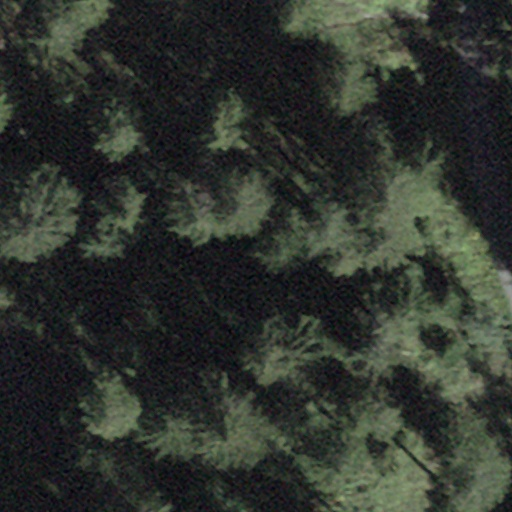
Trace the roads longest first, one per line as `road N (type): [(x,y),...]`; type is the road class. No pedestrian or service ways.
road 1 (track): [(475,0),(474,80),(511,259)]
road 2 (track): [(88,511),(0,361)]
